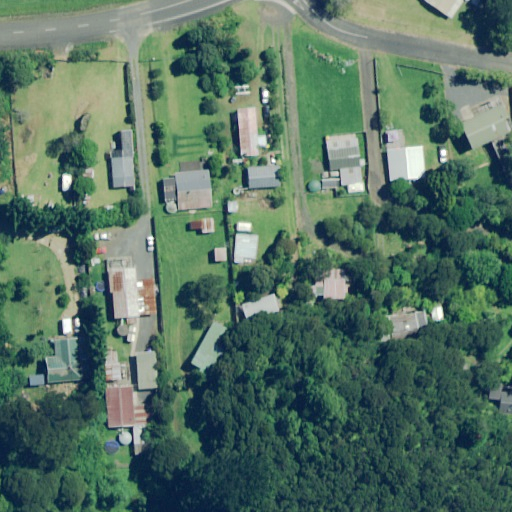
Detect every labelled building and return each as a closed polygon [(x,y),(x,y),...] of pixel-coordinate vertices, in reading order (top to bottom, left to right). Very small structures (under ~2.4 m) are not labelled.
[(420,0),(448,19),(460,1),(457,0),(420,0)] [(502,118),(496,105),(455,123),(467,150),(503,133),(497,120),(502,118)] [(253,137),(251,108),(233,109),(235,157),(254,156),(254,147),(262,146),(262,137),(253,137)] [(129,132),(115,133),(116,150),(106,150),(108,187),(131,186),(129,132)] [(360,183),(358,167),(363,167),(362,158),(356,159),(353,137),(323,141),(327,170),(336,169),(339,186),(360,183)] [(448,163),(445,146),(431,148),(435,165),(448,163)] [(422,178),(419,147),(382,150),(385,182),(422,178)] [(199,172),(198,161),(178,163),(179,173),(171,174),(171,184),(159,185),(162,215),(175,214),(175,210),(208,208),(205,171),(199,172)] [(277,187),(276,167),(243,168),(244,187),(277,187)] [(68,175),(59,175),(58,190),(67,190),(68,175)] [(310,195),(312,195),(315,193),(316,192),(317,191),(318,189),(318,188),(318,186),(318,185),(317,184),(317,182),(316,181),(315,180),(313,180),(312,179),(311,179),(309,179),(308,179),(306,179),(305,180),(304,181),(303,182),(302,183),(302,185),(301,186),(301,187),(302,189),(302,190),(303,191),(304,193),(305,194),(306,194),(307,195),(309,195),(310,195)] [(31,197),(16,196),(16,209),(31,210),(31,197)] [(232,213),(233,201),(222,201),(221,212),(232,213)] [(210,233),(210,219),(197,219),(197,233),(210,233)] [(247,233),(247,222),(233,222),(232,232),(247,233)] [(102,254),(99,227),(85,228),(87,256),(102,254)] [(240,264),(241,258),(253,259),(254,236),(232,236),(231,258),(231,263),(240,264)] [(223,261),(222,248),(209,249),(209,261),(223,261)] [(131,258),(103,260),(105,295),(108,294),(110,318),(123,317),(124,325),(134,324),(134,316),(153,314),(151,280),(132,281),(131,258)] [(340,299),(341,270),(313,269),(312,287),(320,287),(320,299),(340,299)] [(271,293),(236,305),(243,326),(278,314),(271,293)] [(445,325),(442,308),(430,310),(433,327),(445,325)] [(423,327),(421,309),(404,311),(405,314),(387,317),(390,342),(416,339),(414,328),(423,327)] [(234,333),(209,320),(186,367),(210,379),(234,333)] [(75,359),(75,340),(48,339),(47,371),(84,372),(84,359),(75,359)] [(117,380),(114,351),(99,353),(103,382),(117,380)] [(130,406),(129,387),(103,387),(104,427),(130,427),(130,437),(129,435),(128,434),(127,433),(126,433),(124,432),(123,432),(122,432),(120,432),(119,433),(118,434),(117,435),(116,436),(115,437),(114,438),(114,440),(114,441),(115,442),(115,444),(116,445),(117,446),(118,447),(119,448),(120,448),(122,448),(123,448),(125,448),(126,448),(127,447),(128,446),(129,445),(130,444),(130,443),(130,455),(151,454),(150,425),(149,406),(145,406),(144,389),(154,388),(153,352),(131,353),(132,389),(138,389),(139,406),(130,406)]
